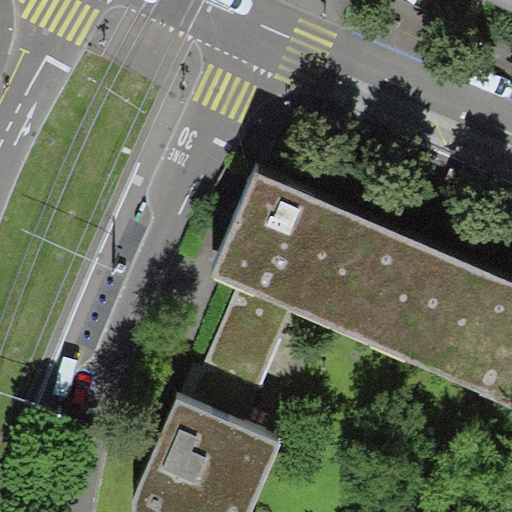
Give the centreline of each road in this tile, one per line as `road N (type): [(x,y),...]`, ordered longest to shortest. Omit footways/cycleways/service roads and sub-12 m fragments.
road 1 (residential): [(257,22),(177,186),(110,360),(79,511)]
road 2 (secondary): [(257,22),(511,135)]
road 3 (residential): [(106,0),(80,26),(0,155)]
